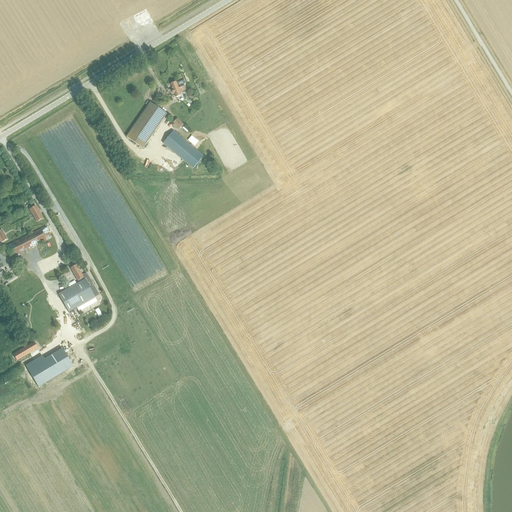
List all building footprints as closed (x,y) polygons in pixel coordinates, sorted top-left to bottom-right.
[(172,87),(171,88),(173,94),(174,94),(176,98),(181,96),(180,92),(186,90),(184,85),(185,84),(184,80),(178,83),(176,83),(176,82),(171,84),(172,87)] [(167,114),(151,103),(150,103),(148,106),(127,137),(143,149),(167,114)] [(180,129),(183,125),(177,119),(173,123),(180,129)] [(194,168),(204,155),(174,131),(164,144),(194,168)] [(43,219),(35,206),(29,210),(36,223),(43,219)] [(11,258),(51,238),(45,226),(5,246),(11,258)] [(83,278),(76,265),(70,268),(78,281),(83,278)] [(95,297),(89,288),(85,280),(58,294),(68,312),(95,297)] [(20,351),(13,355),(17,362),(24,357),(38,349),(34,342),(20,351)] [(53,354),(27,370),(38,387),(64,372),(53,354)]
